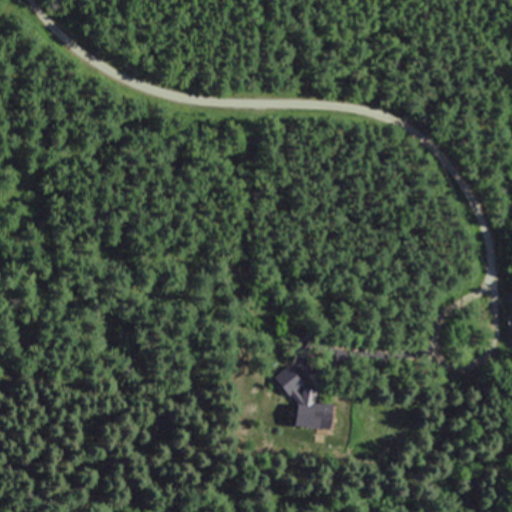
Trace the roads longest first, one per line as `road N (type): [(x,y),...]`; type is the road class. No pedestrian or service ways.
road 1 (residential): [(368,473),(451,368),(491,347),(486,226),(461,183),(418,138),(360,110),(202,103),(105,73),(67,42),(36,0)]
road 2 (residential): [(451,368),(431,351),(434,324),(490,282)]
